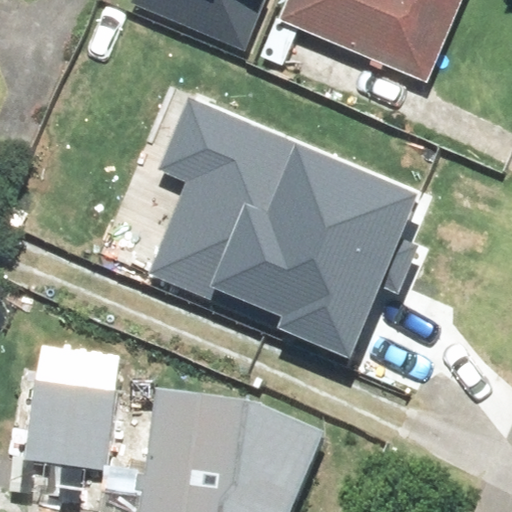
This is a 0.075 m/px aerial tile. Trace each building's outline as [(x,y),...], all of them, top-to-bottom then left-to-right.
[(134,0),(134,1),(247,52),(270,0),(134,0)] [(428,73),(456,0),(283,0),(277,15),(428,73)] [(193,174),(153,270),(363,358),(395,283),(408,288),(427,241),(414,235),(432,192),(199,95),(169,164),(193,174)] [(68,140),(36,214),(144,260),(175,186),(68,140)] [(105,460),(112,349),(26,344),(17,490),(97,495),(96,511),(289,511),(322,425),(244,392),(148,384),(141,462),(105,460)]
